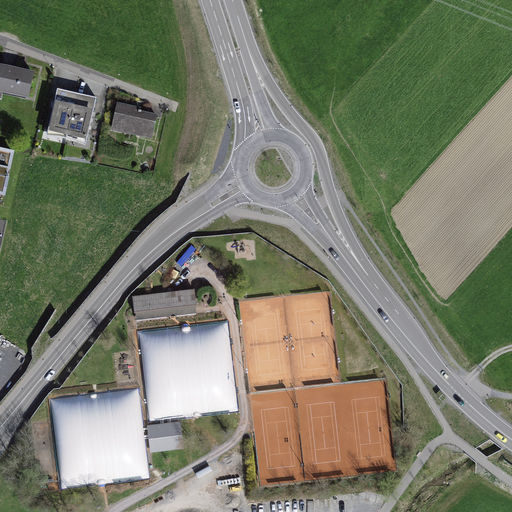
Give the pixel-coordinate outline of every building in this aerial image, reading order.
[(35,69),(0,63),(0,91),(30,97),(35,69)] [(97,97),(57,88),(47,136),(86,144),(97,97)] [(139,107),(118,103),(112,130),(153,139),(158,116),(138,112),(139,107)] [(14,156),(0,152),(0,195),(4,196),(14,156)] [(196,290),(134,298),(137,323),(175,318),(199,315),(198,310),(196,290)] [(186,328),(138,333),(148,423),(239,413),(229,323),(186,328)] [(139,387),(50,398),(61,488),(103,483),(150,477),(139,387)] [(182,422),(147,426),(151,454),(186,450),(182,422)]
